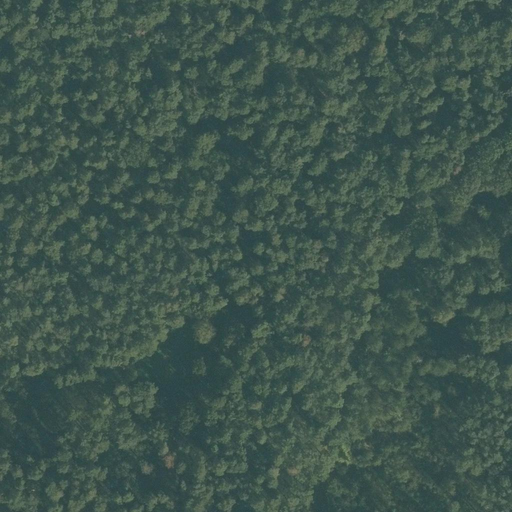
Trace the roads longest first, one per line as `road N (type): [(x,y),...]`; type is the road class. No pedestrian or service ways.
road 1 (track): [(312,511),(395,229),(511,163)]
road 2 (track): [(395,229),(397,212),(511,98)]
road 3 (track): [(143,511),(173,451),(184,384)]
